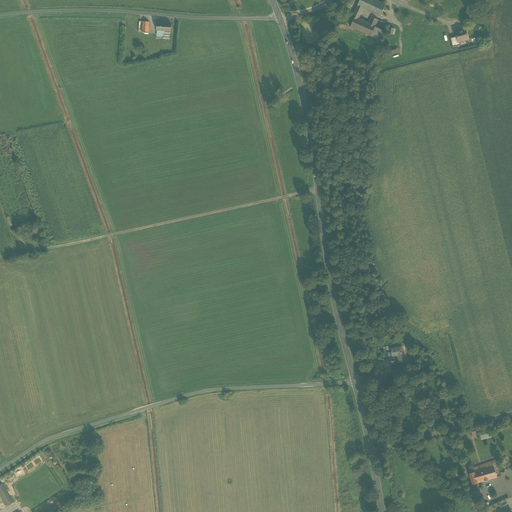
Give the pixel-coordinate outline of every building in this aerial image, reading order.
[(376,0),(359,0),(355,10),(361,12),(363,8),(372,12),(376,1),(376,0)] [(384,5),(376,1),(372,12),(380,16),(384,5)] [(361,12),(355,10),(352,16),(354,17),(358,19),(361,12)] [(358,19),(354,17),(350,27),(370,36),(374,27),(375,26),(368,23),(358,19)] [(377,20),(371,17),(368,23),(375,26),(377,20)] [(149,22),(140,22),(139,32),(149,33),(149,22)] [(171,24),(157,23),(156,30),(166,31),(171,32),(171,24)] [(384,31),(374,27),(370,36),(380,40),(384,31)] [(465,29),(455,32),(456,37),(458,42),(459,42),(464,41),(468,40),(465,29)] [(456,37),(450,38),(453,47),(460,45),(459,42),(458,42),(456,37)] [(401,347),(391,349),(392,357),(394,356),(398,356),(399,362),(404,361),(401,347)] [(471,439),(469,432),(461,434),(463,441),(471,439)] [(474,472),(477,482),(484,481),(488,479),(497,477),(493,466),(491,461),(475,467),(477,471),(474,472)] [(477,482),(474,472),(469,473),(472,484),(477,483),(477,482)] [(13,502),(1,484),(0,484),(0,497),(6,507),(13,502)]
